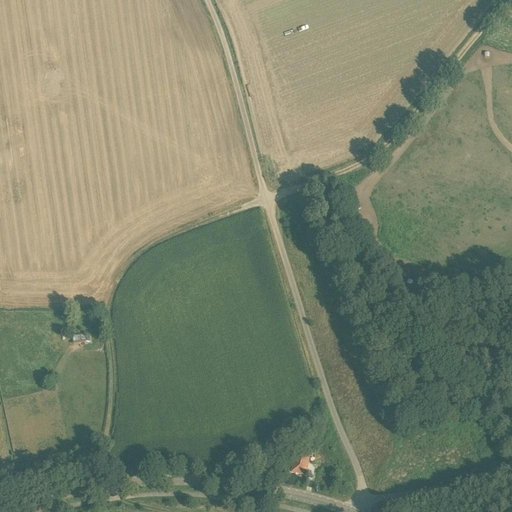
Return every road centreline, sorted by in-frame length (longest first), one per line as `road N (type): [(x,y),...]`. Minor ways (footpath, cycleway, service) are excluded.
road 1 (unclassified): [(363,500),(207,0)]
road 2 (track): [(270,195),(177,230),(126,266),(107,322),(113,399),(94,486)]
road 3 (tertiary): [(354,511),(191,480),(94,486),(0,507)]
road 4 (track): [(270,195),(364,159),(509,0)]
road 5 (unclassified): [(363,500),(461,482),(511,461)]
